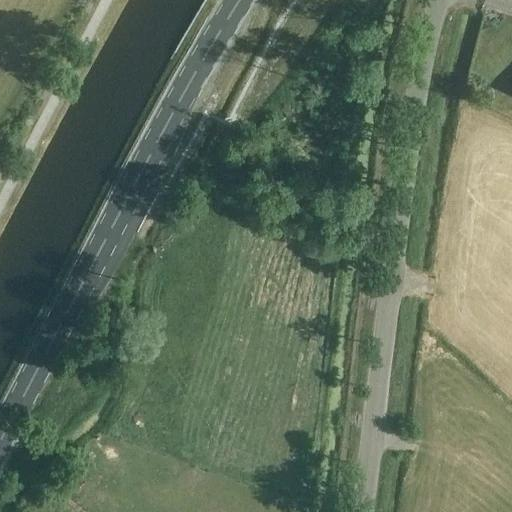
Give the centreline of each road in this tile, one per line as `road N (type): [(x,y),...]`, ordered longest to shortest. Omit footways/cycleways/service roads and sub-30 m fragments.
road 1 (unclassified): [(361,511),(403,177),(438,0)]
road 2 (primary): [(0,442),(239,0)]
